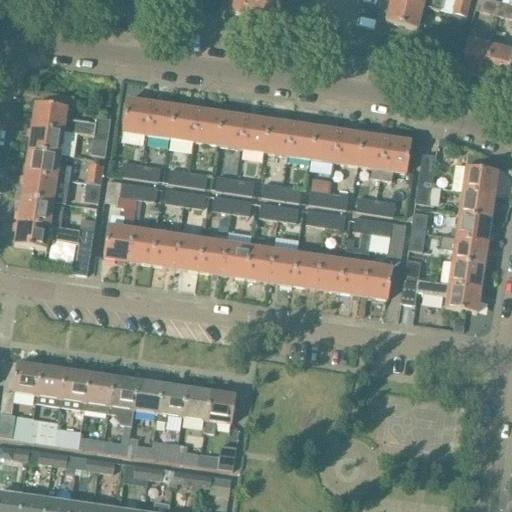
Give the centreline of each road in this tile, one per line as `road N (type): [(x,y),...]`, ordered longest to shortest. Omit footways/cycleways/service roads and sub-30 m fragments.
road 1 (residential): [(510,361),(0,288)]
road 2 (residential): [(325,86),(89,50)]
road 3 (residential): [(511,139),(379,93),(325,86)]
road 4 (residential): [(488,511),(510,361)]
